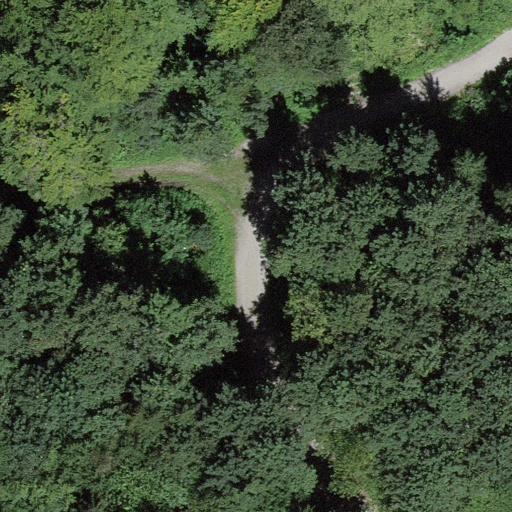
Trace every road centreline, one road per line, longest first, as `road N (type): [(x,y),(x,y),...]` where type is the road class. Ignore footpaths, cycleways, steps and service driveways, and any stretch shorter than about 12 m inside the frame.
road 1 (track): [(371,511),(276,387),(248,316),(262,165),(511,46)]
road 2 (track): [(262,165),(0,188)]
